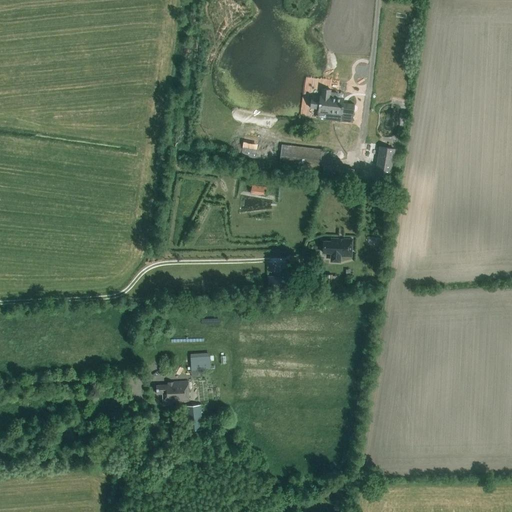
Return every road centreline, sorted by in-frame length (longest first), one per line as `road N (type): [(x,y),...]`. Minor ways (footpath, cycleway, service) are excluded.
road 1 (track): [(0,303),(117,295),(162,262),(311,258)]
road 2 (track): [(0,384),(141,379)]
